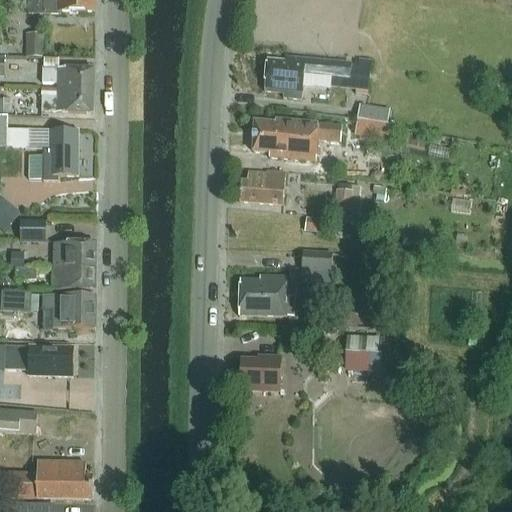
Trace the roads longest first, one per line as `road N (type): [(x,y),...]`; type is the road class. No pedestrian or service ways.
road 1 (unclassified): [(198,511),(221,0)]
road 2 (unclassified): [(115,511),(119,0)]
